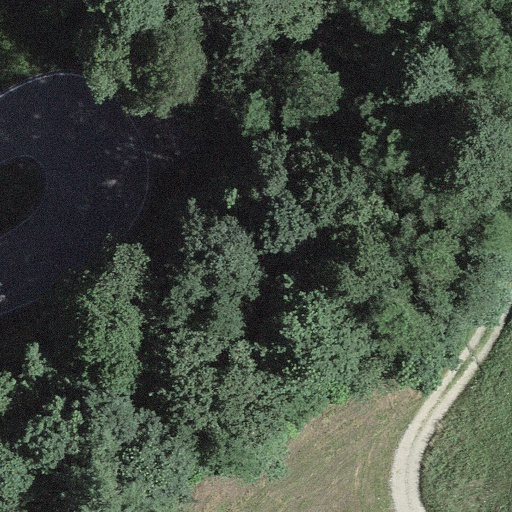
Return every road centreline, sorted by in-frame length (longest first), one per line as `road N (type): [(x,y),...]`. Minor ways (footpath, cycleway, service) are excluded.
road 1 (track): [(341,0),(330,30),(274,89),(188,129),(99,155)]
road 2 (tertiary): [(0,134),(56,120),(85,131),(99,155),(100,183),(90,214),(69,238),(0,273)]
road 3 (track): [(410,511),(410,456),(489,326),(511,270)]
